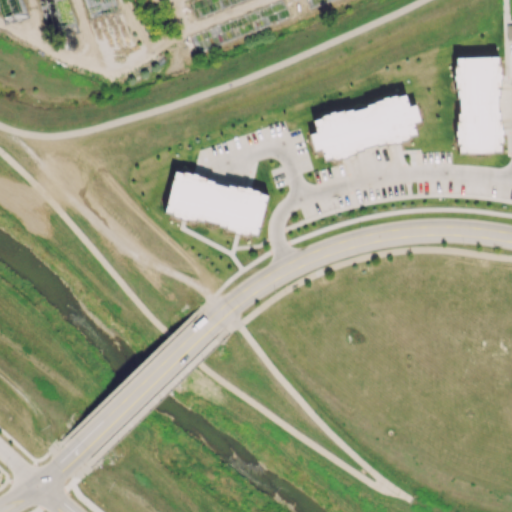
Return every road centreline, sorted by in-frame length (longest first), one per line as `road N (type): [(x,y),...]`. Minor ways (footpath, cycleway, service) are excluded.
road 1 (tertiary): [(511,236),(459,229),(356,241),(280,273),(215,321)]
road 2 (track): [(196,511),(140,448),(0,337)]
road 3 (track): [(6,128),(127,250),(201,286)]
road 4 (tertiary): [(82,446),(215,321)]
